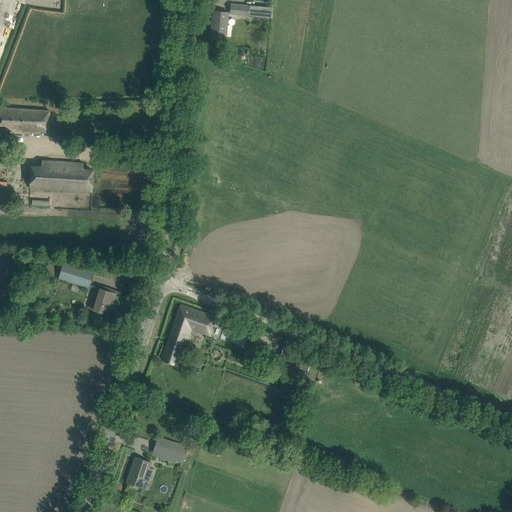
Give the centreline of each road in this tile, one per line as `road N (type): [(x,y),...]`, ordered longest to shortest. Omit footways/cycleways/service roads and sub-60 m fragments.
road 1 (unclassified): [(511,418),(160,280)]
road 2 (unclassified): [(160,280),(187,0)]
road 3 (unclassified): [(82,511),(160,280)]
